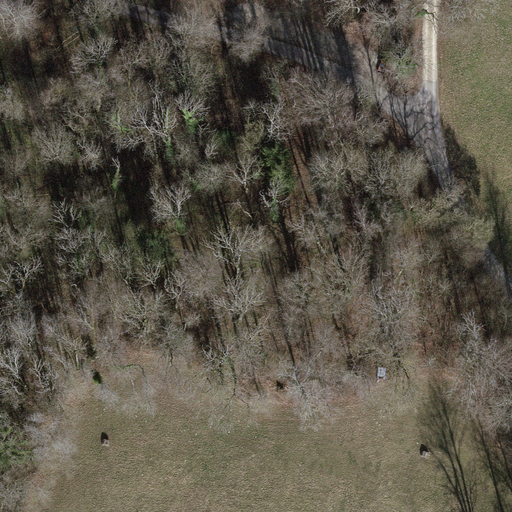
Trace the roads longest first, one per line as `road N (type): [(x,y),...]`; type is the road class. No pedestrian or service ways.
road 1 (unclassified): [(511,291),(465,226),(432,147),(370,93),(281,48),(121,0)]
road 2 (track): [(427,0),(432,147)]
